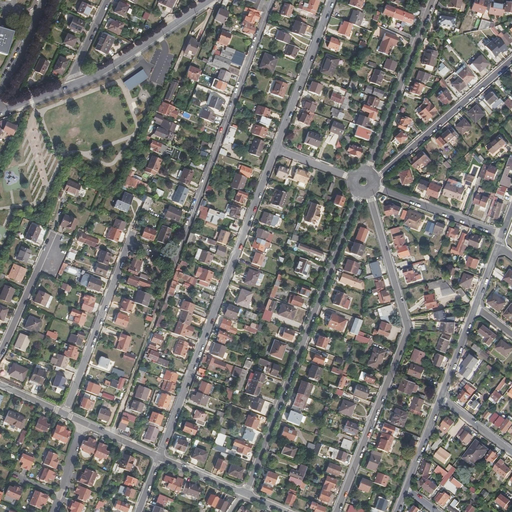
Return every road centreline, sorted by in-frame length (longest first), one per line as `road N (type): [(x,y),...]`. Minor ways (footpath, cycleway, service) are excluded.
road 1 (residential): [(370,200),(407,329),(336,511)]
road 2 (residential): [(275,149),(159,456)]
road 3 (residential): [(357,199),(244,492)]
road 4 (residential): [(271,0),(177,263)]
road 5 (residential): [(177,263),(127,245),(65,414)]
road 6 (unclassified): [(177,263),(111,435)]
road 7 (residential): [(370,167),(433,0)]
road 8 (residential): [(379,176),(511,60)]
road 9 (residential): [(73,84),(209,0)]
road 10 (residential): [(275,149),(331,0)]
road 11 (residential): [(380,189),(501,234)]
road 12 (residential): [(0,354),(54,240)]
